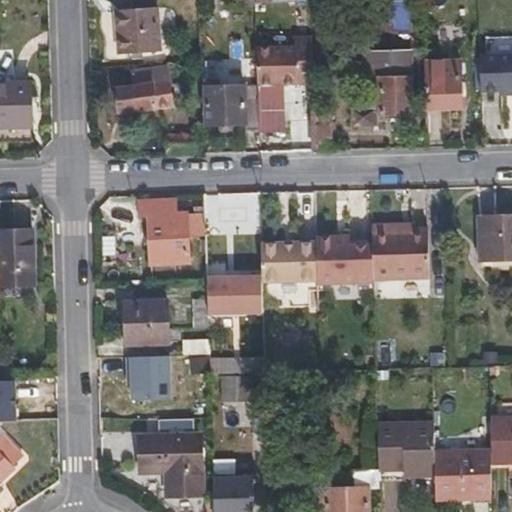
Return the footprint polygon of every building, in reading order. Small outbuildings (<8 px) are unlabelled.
[(115,0),(118,55),(159,53),(156,0),(115,0)] [(312,85),(311,54),(311,39),(294,39),(294,48),(255,49),(255,64),(256,86),(312,85)] [(378,88),(393,89),(393,78),(385,78),(385,76),(409,76),(409,51),(364,51),(364,77),(377,77),(377,88),(364,88),(364,108),(351,109),(351,126),(376,125),(375,112),(379,112),(378,88)] [(511,93),(511,53),(478,55),(480,91),(511,89),(511,93)] [(424,106),(459,106),(458,60),(423,60),(424,106)] [(129,71),(131,87),(134,109),(170,104),(165,67),(129,71)] [(364,77),(364,88),(377,88),(377,77),(364,77)] [(410,113),(409,78),(393,78),(393,89),(378,88),(379,112),(379,114),(410,113)] [(257,97),(243,97),(243,83),(204,84),(205,123),(244,122),(244,129),(257,129),(257,97)] [(0,126),(30,127),(30,85),(0,85),(0,126)] [(113,89),(117,111),(134,109),(131,87),(113,89)] [(314,150),(330,150),(329,123),(313,123),(314,150)] [(165,151),(192,151),(191,135),(165,136),(165,151)] [(187,261),(186,235),(204,235),(204,232),(203,212),(175,213),(175,198),(146,199),(147,262),(187,261)] [(511,257),(511,214),(478,215),(479,258),(489,258),(511,257)] [(31,229),(0,230),(0,285),(33,284),(31,229)] [(412,235),(371,236),(371,243),(372,274),(402,274),(402,279),(427,278),(425,229),(412,229),(412,235)] [(246,250),(245,231),(204,232),(204,235),(205,257),(230,257),(230,250),(246,250)] [(349,244),(349,235),(333,236),(334,245),(349,244)] [(333,236),(315,236),(315,241),(317,281),(317,283),(373,281),(373,280),(372,274),(371,243),(349,244),(334,245),(333,236)] [(259,247),(261,282),(317,281),(315,241),(295,241),(296,246),(259,247)] [(489,270),(511,269),(511,257),(489,258),(489,270)] [(206,282),(190,283),(190,297),(206,297),(206,282)] [(192,326),(207,326),(206,297),(190,297),(192,326)] [(125,342),(167,341),(166,299),(124,300),(125,342)] [(209,373),(264,374),(264,357),(208,357),(209,373)] [(511,415),(491,416),(491,451),(491,460),(511,459),(511,415)] [(433,423),(378,424),(379,468),(403,468),(404,475),(435,474),(434,451),(433,423)] [(169,494),(199,493),(197,436),(139,437),(140,470),(168,470),(169,494)] [(11,468),(21,459),(2,437),(0,439),(0,480),(12,470),(11,468)] [(491,495),(491,460),(491,451),(434,451),(435,474),(435,497),(491,495)] [(367,511),(367,488),(379,488),(379,468),(352,469),(352,481),(353,488),(342,488),(341,482),(309,483),(309,511),(367,511)] [(209,511),(251,511),(251,478),(210,479),(209,511)] [(395,508),(417,508),(416,492),(394,492),(395,508)]
